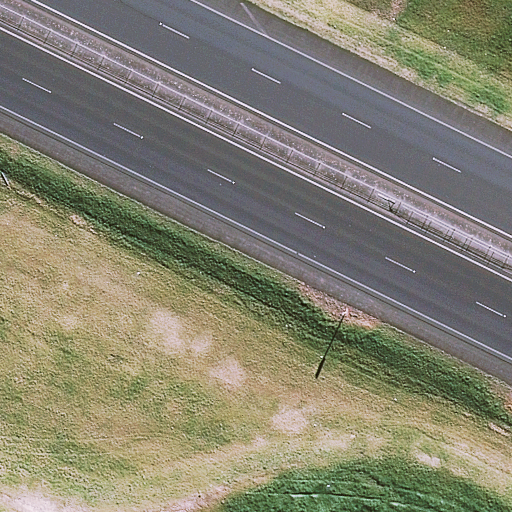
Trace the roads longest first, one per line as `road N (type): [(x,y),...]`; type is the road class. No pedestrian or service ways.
road 1 (motorway): [(511,306),(0,53)]
road 2 (motorway): [(91,0),(511,208)]
